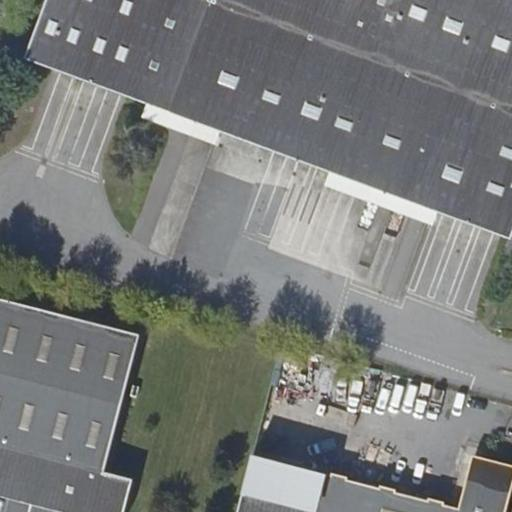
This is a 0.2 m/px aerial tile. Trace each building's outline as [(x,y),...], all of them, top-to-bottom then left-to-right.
[(511,0),(45,0),(24,59),(147,105),(194,123),(327,172),(435,212),(508,239),(511,227),(511,0)] [(189,136),(194,123),(147,105),(142,120),(189,136)] [(219,169),(212,188),(245,200),(252,180),(219,169)] [(430,226),(435,212),(327,172),(321,186),(430,226)] [(212,188),(192,245),(225,257),(245,200),(212,188)] [(140,335),(0,298),(0,488),(33,498),(31,505),(29,511),(124,511),(133,479),(104,472),(140,335)] [(472,455),(469,467),(485,458),(472,455)] [(505,511),(511,491),(511,465),(485,458),(469,467),(458,508),(325,474),(314,511),(505,511)] [(0,496),(31,505),(33,498),(0,488),(0,496)]
